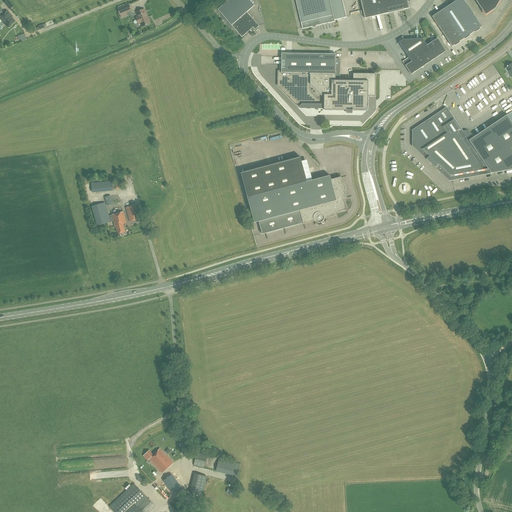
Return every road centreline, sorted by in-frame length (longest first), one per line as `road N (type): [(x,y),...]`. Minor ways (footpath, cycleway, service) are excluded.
road 1 (unclassified): [(482,511),(486,357),(391,252),(383,227)]
road 2 (secondary): [(168,286),(383,227)]
road 3 (unclassified): [(243,60),(264,37),(379,41),(431,0)]
road 4 (unclassified): [(184,480),(168,286)]
road 5 (secondary): [(369,143),(389,116),(511,25)]
road 6 (secondary): [(0,318),(168,286)]
road 7 (unclassified): [(243,60),(245,74),(299,135),(369,143)]
road 8 (unknown): [(407,76),(385,78),(381,99),(365,113),(320,118),(314,138)]
road 9 (secondary): [(383,227),(511,201)]
road 10 (unclassified): [(405,116),(511,43)]
